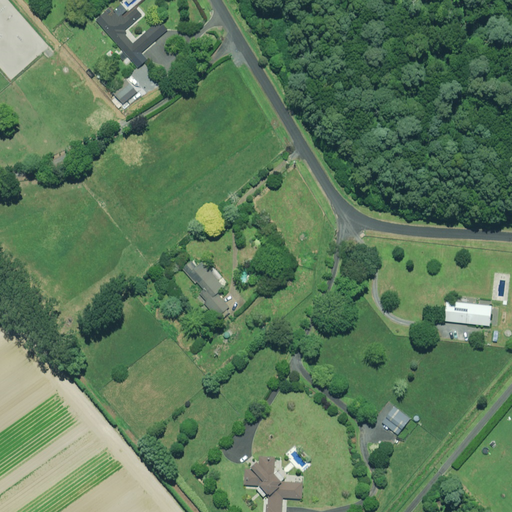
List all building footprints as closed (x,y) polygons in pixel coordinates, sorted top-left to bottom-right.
[(128,12),(122,6),(115,12),(117,14),(112,18),(107,13),(97,21),(124,52),(120,55),(125,60),(129,57),(139,69),(148,60),(142,54),(169,31),(160,21),(134,44),(124,33),(143,16),(137,9),(125,19),(123,17),(128,12)] [(135,89),(128,80),(113,92),(120,101),(135,89)] [(200,268),(193,260),(183,269),(196,284),(198,283),(204,290),(200,294),(207,302),(205,304),(218,319),(230,308),(218,295),(225,289),(203,264),(200,268)] [(493,307),(447,302),(445,322),(490,326),(493,307)] [(411,419),(395,407),(383,424),(399,436),(411,419)] [(276,459),(261,457),(261,461),(251,470),(250,470),(246,472),(245,486),(257,487),(257,490),(264,498),(268,494),(270,497),(268,502),(267,511),(283,511),(284,498),(303,500),(304,484),(286,483),(275,471),(276,459)]
